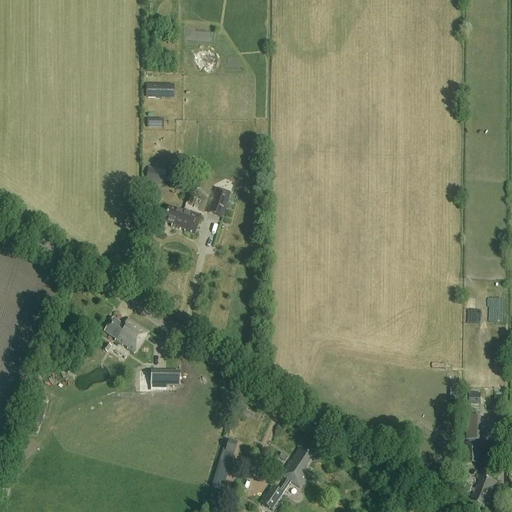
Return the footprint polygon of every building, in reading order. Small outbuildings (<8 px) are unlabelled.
[(148,98),(176,98),(177,84),(149,84),(148,98)] [(145,184),(162,186),(165,170),(148,167),(145,184)] [(216,189),(207,213),(222,218),(230,194),(216,189)] [(188,196),(185,203),(192,205),(194,199),(188,196)] [(195,236),(201,217),(201,216),(184,210),(183,213),(169,208),(164,224),(172,226),(171,229),(180,231),(180,230),(185,232),(185,233),(195,236)] [(114,343),(134,356),(148,335),(128,321),(123,328),(113,321),(104,334),(115,342),(114,343)] [(107,353),(111,347),(107,344),(102,350),(107,353)] [(167,386),(179,386),(179,375),(150,374),(150,388),(167,388),(167,386)] [(469,394),(469,405),(480,405),(480,398),(474,398),(475,394),(469,394)] [(226,439),(219,463),(230,466),(237,443),(226,439)] [(466,465),(480,465),(480,444),(465,444),(466,465)] [(303,473),(313,458),(299,449),(291,462),(290,461),(280,476),(287,480),(279,492),(272,487),(261,504),(272,511),(283,494),(291,483),(299,489),(308,476),(303,473)] [(278,458),(285,462),(288,457),(282,453),(278,458)] [(479,476),(474,490),(471,488),(472,487),(466,485),(463,490),(470,492),(470,491),(473,492),(469,501),(483,507),(489,492),(493,493),(497,483),(479,476)] [(213,489),(209,502),(218,505),(222,491),(213,489)]
